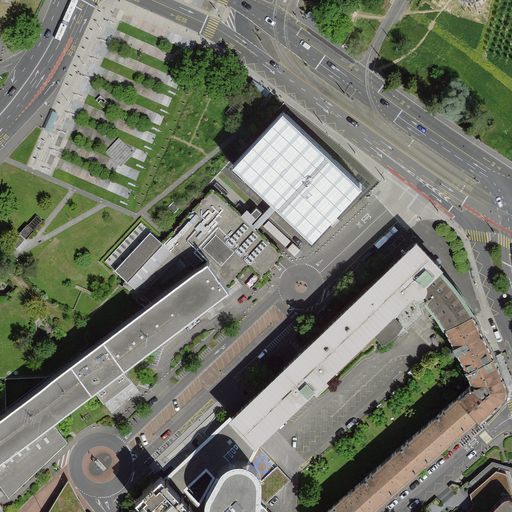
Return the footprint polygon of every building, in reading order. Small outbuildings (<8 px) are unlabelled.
[(327,24),(310,12),(307,16),(324,28),(327,24)] [(98,98),(96,100),(98,101),(104,108),(109,103),(107,102),(101,96),(98,98)] [(50,132),(58,114),(53,111),(44,130),(50,132)] [(234,164),(274,202),(278,206),(312,238),(328,222),(331,218),(334,215),(362,185),(284,111),(260,136),(234,164)] [(106,152),(122,167),(135,152),(119,138),(106,152)] [(179,216),(184,221),(213,189),(209,185),(179,216)] [(123,286),(145,306),(207,260),(227,287),(249,264),(263,277),(273,266),(278,261),(284,255),(257,230),(253,225),(213,189),(184,221),(163,243),(127,281),(123,286)] [(181,206),(175,200),(169,207),(175,213),(181,206)] [(278,206),(274,202),(267,210),(253,225),(257,230),(271,214),(278,206)] [(37,215),(28,225),(34,230),(43,221),(37,215)] [(340,220),(334,215),(328,222),(333,227),(340,220)] [(115,270),(127,281),(163,243),(151,232),(115,270)] [(26,239),(20,234),(11,243),(17,249),(26,239)] [(437,314),(446,326),(474,313),(464,297),(452,281),(439,268),(441,266),(417,242),(410,249),(284,368),(307,392),(373,331),(391,314),(415,292),(417,294),(421,294),(424,292),(430,298),(427,301),(437,314)] [(301,249),(293,243),(288,249),(295,255),(301,249)] [(229,289),(227,287),(207,260),(145,306),(48,379),(5,411),(0,414),(0,460),(53,421),(95,390),(123,368),(229,289)] [(474,313),(446,326),(467,369),(495,355),(474,313)] [(403,325),(391,314),(373,331),(382,344),(390,339),(397,333),(403,325)] [(446,326),(437,314),(431,318),(441,329),(446,326)] [(495,355),(467,369),(472,381),(474,382),(475,384),(475,386),(472,388),(471,386),(469,387),(459,395),(475,414),(480,419),(506,397),(508,387),(495,355)] [(123,368),(95,390),(104,402),(118,392),(132,381),(123,368)] [(242,407),(232,417),(256,442),(265,433),(307,392),(284,368),(242,407)] [(475,414),(459,395),(423,427),(439,446),(475,414)] [(232,417),(230,416),(202,442),(217,459),(227,470),(243,485),(271,459),(256,442),(232,417)] [(58,432),(53,421),(0,460),(0,484),(9,497),(67,444),(65,441),(64,439),(58,432)] [(439,446),(423,427),(387,459),(403,477),(439,446)] [(227,470),(217,459),(196,479),(181,463),(165,478),(197,511),(270,511),(264,505),(256,511),(227,511),(207,490),(227,470)] [(403,477),(387,459),(351,491),(367,509),(403,477)] [(507,474),(511,491),(511,470),(494,465),(472,484),(470,482),(464,486),(453,483),(426,507),(427,511),(469,511),(477,506),(472,495),(500,472),(507,474)] [(511,511),(511,491),(507,474),(500,472),(472,495),(477,506),(469,511),(511,511)] [(197,511),(165,478),(162,474),(136,499),(148,511),(197,511)] [(87,511),(69,477),(63,487),(47,511),(87,511)] [(363,511),(367,509),(351,491),(326,511),(363,511)]
